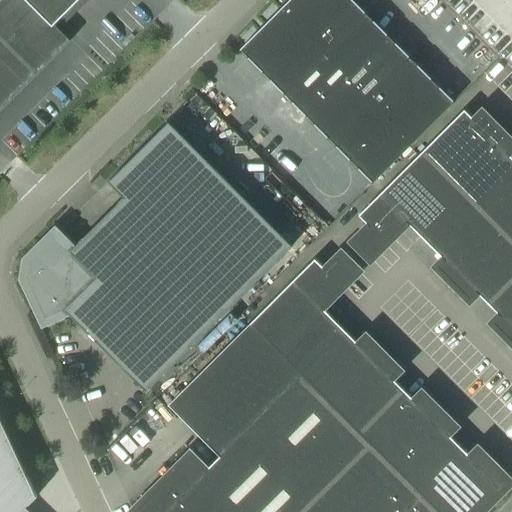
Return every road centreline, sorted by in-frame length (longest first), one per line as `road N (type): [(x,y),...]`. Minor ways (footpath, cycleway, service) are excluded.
road 1 (unclassified): [(246,0),(0,245)]
road 2 (unclassified): [(0,307),(96,511)]
